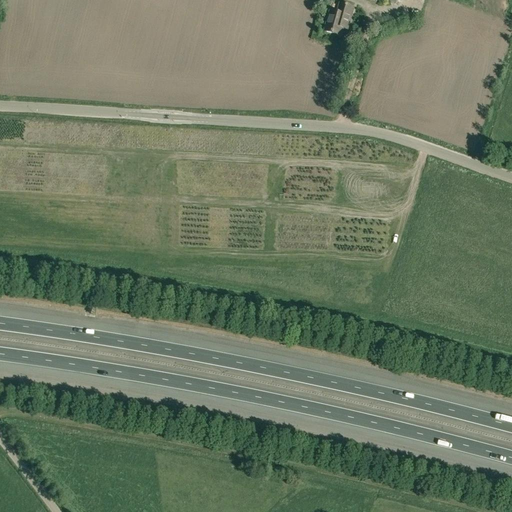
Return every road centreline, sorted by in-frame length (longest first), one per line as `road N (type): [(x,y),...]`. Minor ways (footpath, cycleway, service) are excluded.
road 1 (motorway): [(0,354),(305,408),(511,458)]
road 2 (motorway): [(511,426),(162,349),(0,324)]
road 3 (unclassified): [(511,177),(361,130),(0,105)]
